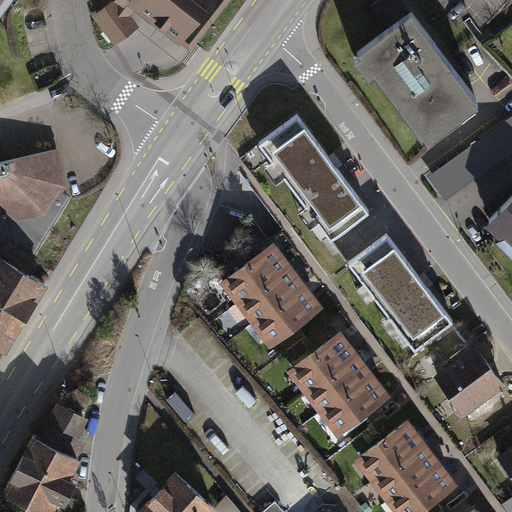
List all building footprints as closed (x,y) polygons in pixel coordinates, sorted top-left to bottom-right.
[(115,0),(114,0),(96,14),(116,40),(135,25),(127,16),(116,2),(115,0)] [(118,0),(116,2),(127,16),(135,8),(133,6),(131,0),(118,0)] [(131,0),(133,6),(135,8),(150,20),(154,14),(167,24),(180,34),(206,0),(131,0)] [(206,0),(180,34),(190,43),(223,0),(206,0)] [(476,96),(403,0),(379,0),(373,5),(390,27),(357,51),(422,137),(476,96)] [(297,114),(259,142),(331,238),(369,210),(297,114)] [(443,202),(511,159),(511,120),(426,174),(443,202)] [(0,254),(0,255),(22,268),(68,195),(61,191),(65,184),(57,149),(0,161),(0,254)] [(511,194),(489,218),(502,231),(507,229),(511,233),(511,194)] [(387,233),(349,262),(415,348),(453,320),(387,233)] [(228,278),(243,299),(288,264),(272,244),(228,278)] [(0,343),(5,347),(44,282),(22,268),(0,255),(0,254),(0,343)] [(243,299),(258,318),(303,284),(288,264),(243,299)] [(318,305),(303,284),(258,318),(273,339),(318,305)] [(295,367),(310,387),(355,353),(340,332),(295,367)] [(475,347),(437,375),(464,410),(502,382),(475,347)] [(310,387),(325,407),(370,373),(355,353),(310,387)] [(386,393),(370,373),(325,407),(345,433),(368,416),(363,410),(386,393)] [(43,438),(34,433),(5,487),(49,510),(57,495),(64,498),(73,480),(67,476),(77,456),(73,454),(79,442),(75,440),(83,414),(63,404),(43,438)] [(362,455),(377,475),(422,442),(407,421),(362,455)] [(377,475),(392,495),(437,461),(422,442),(377,475)] [(511,446),(500,455),(511,471),(511,446)] [(412,511),(453,481),(437,461),(392,495),(404,511),(412,511)] [(176,472),(140,511),(210,511),(214,507),(176,472)] [(282,511),(284,510),(275,500),(261,511),(282,511)]
